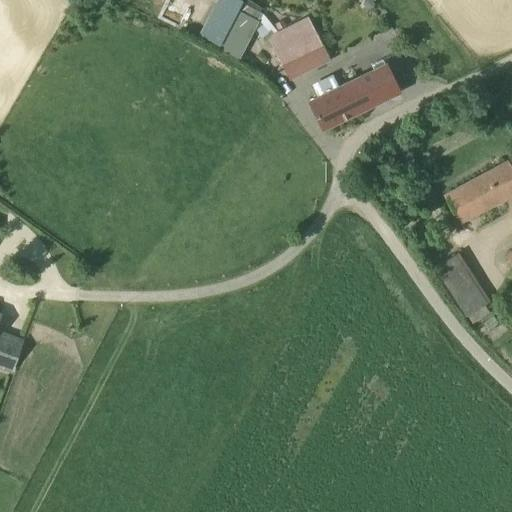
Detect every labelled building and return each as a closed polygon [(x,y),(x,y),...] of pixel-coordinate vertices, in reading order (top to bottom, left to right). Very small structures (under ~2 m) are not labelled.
[(221,0),(203,36),(220,45),(242,2),(238,0),(221,0)] [(329,59),(309,19),(269,39),(289,80),(329,59)] [(358,78),(372,106),(400,92),(387,65),(358,78)] [(372,106),(358,78),(309,102),(323,130),(372,106)] [(444,197),(460,222),(511,195),(511,166),(509,162),(444,197)] [(463,250),(438,260),(461,315),(486,304),(463,250)] [(0,318),(1,317),(0,316),(0,366),(11,370),(16,356),(21,341),(0,333),(0,318)]
